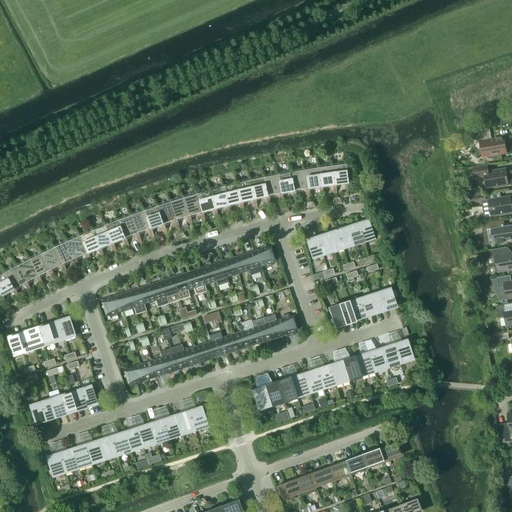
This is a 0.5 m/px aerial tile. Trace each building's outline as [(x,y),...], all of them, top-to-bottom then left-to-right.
[(490,130),(476,136),(477,143),(480,143),(483,157),(507,153),(504,138),(491,140),(490,130)] [(337,195),(339,184),(348,183),(346,165),(332,167),(335,196),(337,195)] [(488,166),(473,168),(475,178),(486,176),(488,189),(508,186),(505,169),(489,172),(488,166)] [(334,196),(335,196),(332,167),(318,169),(322,197),(324,197),(326,186),(329,186),(334,196)] [(322,197),(318,169),(304,171),(309,199),(311,199),(313,188),(315,188),(320,198),(322,197)] [(307,200),(309,199),(304,171),(291,173),(296,202),(297,201),(299,190),(302,190),(307,200)] [(296,202),(291,173),(277,176),(283,204),(284,204),(286,193),(289,192),(294,202),(296,202)] [(281,204),(283,204),(277,176),(264,178),(269,207),(271,206),(272,195),(275,195),(281,204)] [(269,207),(264,178),(250,181),(256,210),(258,209),(259,198),(262,197),(268,207),(269,207)] [(255,210),(256,210),(250,181),(236,184),(243,212),(245,212),(246,201),(249,200),(255,210)] [(242,213),(243,212),(236,184),(223,188),(230,216),(232,215),(233,204),(236,203),(242,213)] [(219,219),(220,208),(222,207),(229,216),(230,216),(223,188),(210,191),(217,219),(219,219)] [(216,219),(217,219),(210,191),(196,195),(204,223),(206,222),(207,211),(209,210),(216,219)] [(193,226),(194,215),(196,214),(203,223),(204,223),(196,195),(183,199),(191,226),(193,226)] [(470,203),(487,201),(486,195),(469,197),(470,203)] [(490,200),(492,217),(511,213),(511,209),(510,197),(490,200)] [(190,227),(191,226),(183,199),(170,203),(179,230),(180,230),(181,219),(183,218),(190,227)] [(177,231),(179,230),(170,203),(157,207),(166,235),(167,234),(168,223),(170,222),(177,231)] [(164,235),(166,235),(157,207),(144,211),(153,239),(155,238),(155,227),(158,226),(164,235)] [(152,239),(153,239),(144,211),(131,216),(141,243),(142,243),(142,232),(145,231),(152,239)] [(141,243),(131,216),(118,221),(128,248),(130,248),(129,236),(132,235),(139,244),(141,243)] [(367,220),(357,223),(363,241),(374,238),(368,219),(367,219),(367,220)] [(126,249),(128,248),(118,221),(105,226),(116,253),(117,252),(116,241),(119,240),(126,249)] [(493,222),(486,224),(490,244),(511,240),(511,225),(494,228),(493,222)] [(363,241),(357,223),(347,227),(353,244),(363,241)] [(116,253),(105,226),(92,231),(103,258),(105,257),(104,246),(107,245),(114,254),(116,253)] [(347,227),(337,230),(343,248),(353,244),(347,227)] [(343,248),(337,230),(327,233),(332,251),(343,248)] [(102,259),(103,258),(92,231),(79,237),(91,263),(92,263),(91,252),(94,250),(102,259)] [(327,233),(316,237),(322,254),(332,251),(327,233)] [(79,237),(67,242),(79,269),(80,268),(79,257),(82,256),(89,264),(91,263),(79,237)] [(312,258),(322,254),(316,237),(306,240),(306,239),(305,239),(312,258)] [(77,269),(79,269),(67,242),(54,248),(66,274),(68,274),(67,263),(69,261),(77,269)] [(258,250),(254,251),(260,267),(264,266),(264,268),(273,265),(267,245),(258,248),(258,250)] [(66,274),(54,248),(42,254),(54,280),(56,279),(54,268),(57,267),(65,275),(66,274)] [(511,269),(511,253),(507,255),(506,248),(489,251),(491,258),(495,257),(498,272),(511,269)] [(254,251),(243,255),(249,271),(250,276),(261,272),(260,267),(254,251)] [(53,281),(54,280),(42,254),(29,260),(42,286),(44,285),(42,274),(45,273),(53,281)] [(232,258),(238,275),(249,271),(243,255),(232,258)] [(227,278),(238,275),(232,258),(221,262),(227,278)] [(41,287),(42,286),(29,260),(17,266),(30,292),(32,291),(30,281),(33,279),(41,287)] [(227,278),(221,262),(210,265),(216,282),(217,286),(228,283),(227,278)] [(210,265),(200,269),(205,285),(216,282),(210,265)] [(29,293),(30,292),(17,266),(5,273),(19,299),(20,298),(18,287),(21,285),(29,293)] [(205,285),(200,269),(188,272),(196,295),(207,292),(205,285)] [(17,299),(19,299),(5,273),(0,275),(0,293),(1,296),(9,292),(17,299)] [(183,274),(172,278),(179,300),(190,297),(183,274)] [(511,298),(511,282),(511,276),(497,278),(498,289),(505,288),(507,300),(511,298)] [(179,300),(172,278),(161,281),(168,304),(179,300)] [(150,285),(155,301),(157,307),(168,304),(161,281),(150,285)] [(144,305),(155,301),(150,285),(139,288),(144,305)] [(144,305),(139,288),(128,292),(134,308),(136,314),(146,311),(144,305)] [(390,288),(380,292),(385,310),(396,306),(390,288),(389,288),(390,288)] [(123,312),(134,308),(128,292),(117,296),(123,312)] [(375,313),(385,310),(380,292),(369,295),(375,313)] [(118,313),(123,312),(117,296),(113,297),(112,295),(103,298),(110,318),(119,315),(118,313)] [(369,295),(359,298),(365,316),(375,313),(369,295)] [(355,320),(365,316),(359,298),(349,302),(355,320)] [(349,302),(338,305),(344,323),(355,320),(349,302)] [(334,326),(344,323),(338,305),(329,308),(328,308),(334,326)] [(505,317),(506,326),(511,325),(511,310),(505,312),(504,305),(497,306),(499,318),(505,317)] [(205,324),(216,320),(214,313),(203,317),(205,324)] [(281,319),(276,320),(281,337),(286,335),(287,337),(296,334),(289,314),(280,317),(281,319)] [(68,317),(58,321),(64,338),(75,335),(69,316),(68,317)] [(276,320),(265,324),(271,340),(281,337),(276,320)] [(58,321),(48,324),(54,342),(64,338),(58,321)] [(48,324),(38,327),(44,345),(54,342),(48,324)] [(265,324),(255,327),(260,344),(271,340),(265,324)] [(38,327),(27,331),(33,348),(44,345),(38,327)] [(255,327),(244,331),(249,347),(260,344),(255,327)] [(27,331),(17,334),(23,352),(33,348),(27,331)] [(244,331),(233,334),(238,351),(249,347),(244,331)] [(12,355),(23,352),(17,334),(7,337),(6,337),(12,355)] [(233,334),(222,338),(227,354),(238,351),(233,334)] [(216,358),(227,354),(222,338),(211,342),(216,358)] [(394,344),(400,363),(413,359),(407,340),(394,344)] [(205,343),(194,347),(199,363),(211,360),(205,343)] [(381,348),(387,367),(400,363),(394,344),(381,348)] [(178,370),(189,367),(183,350),(181,345),(171,348),(172,354),(178,370)] [(199,363),(194,347),(183,350),(189,367),(199,363)] [(368,352),(375,371),(387,367),(381,348),(368,352)] [(355,357),(361,376),(375,371),(368,352),(355,357)] [(172,354),(162,358),(167,374),(178,370),(172,354)] [(355,357),(342,361),(348,380),(361,376),(355,357)] [(167,374),(162,358),(151,361),(156,377),(167,374)] [(151,361),(140,365),(145,381),(156,377),(151,361)] [(348,380),(342,361),(329,365),(335,384),(348,380)] [(145,381),(140,365),(136,366),(135,364),(126,367),(132,387),(142,384),(141,382),(145,381)] [(329,365),(316,369),(322,388),(335,384),(329,365)] [(322,388),(316,369),(303,373),(309,392),(322,388)] [(303,373),(290,378),(296,397),(309,392),(303,373)] [(296,397),(290,378),(277,382),(284,401),(296,397)] [(277,382),(264,386),(271,405),(284,401),(277,382)] [(91,386),(80,389),(86,407),(97,403),(91,385),(90,385),(91,386)] [(271,405),(264,386),(251,390),(257,409),(271,405)] [(80,389),(70,392),(76,410),(86,407),(80,389)] [(345,393),(347,400),(354,398),(352,390),(345,393)] [(70,392),(60,395),(66,413),(76,410),(70,392)] [(205,394),(198,397),(199,403),(207,400),(205,394)] [(60,395),(50,399),(56,417),(66,413),(60,395)] [(318,400),(320,408),(327,406),(325,398),(318,400)] [(50,399),(39,402),(45,420),(56,417),(50,399)] [(35,424),(45,420),(39,402),(29,405),(29,404),(29,405),(35,424)] [(313,404),(301,408),(303,414),(315,410),(313,404)] [(202,406),(188,411),(194,430),(208,425),(202,406)] [(175,415),(181,434),(194,430),(188,411),(175,415)] [(511,413),(508,414),(510,427),(503,428),(505,442),(511,441),(511,413)] [(175,415),(162,419),(169,438),(181,434),(175,415)] [(149,423),(156,442),(169,438),(162,419),(149,423)] [(149,423),(136,428),(143,447),(156,442),(149,423)] [(143,447),(136,428),(124,432),(130,451),(143,447)] [(124,432),(111,436),(117,455),(130,451),(124,432)] [(117,455),(111,436),(98,440),(104,459),(117,455)] [(98,440),(85,444),(91,463),(104,459),(98,440)] [(379,449),(383,461),(401,455),(396,443),(379,449)] [(91,463),(85,444),(72,449),(78,468),(91,463)] [(72,449),(59,453),(65,472),(78,468),(72,449)] [(379,449),(362,455),(366,467),(383,461),(379,449)] [(52,476),(65,472),(59,453),(46,457),(52,476)] [(345,461),(350,473),(366,467),(362,455),(345,461)] [(345,461),(328,467),(333,480),(350,473),(345,461)] [(333,480),(328,467),(311,474),(316,486),(333,480)] [(311,474),(294,480),(299,492),(316,486),(311,474)] [(391,483),(389,477),(382,479),(385,485),(391,483)] [(299,492),(294,480),(277,486),(281,498),(299,492)] [(371,483),(365,486),(368,492),(373,489),(371,483)] [(391,486),(384,489),(388,498),(394,495),(391,486)] [(368,494),(360,497),(362,505),(371,502),(368,494)] [(417,499),(400,505),(402,511),(418,511),(421,511),(417,499)] [(242,511),(238,500),(221,506),(223,511),(242,511)] [(353,500),(345,503),(347,509),(355,506),(353,500)]
